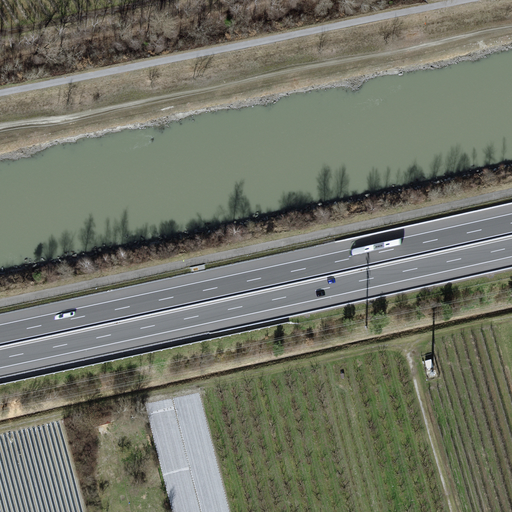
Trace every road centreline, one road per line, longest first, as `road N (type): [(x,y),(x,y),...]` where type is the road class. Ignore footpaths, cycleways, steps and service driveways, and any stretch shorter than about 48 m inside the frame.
road 1 (motorway): [(0,359),(511,247)]
road 2 (motorway): [(511,222),(0,333)]
road 3 (unclassified): [(511,192),(0,303)]
road 4 (track): [(406,341),(0,428)]
road 5 (track): [(0,35),(180,0)]
road 6 (track): [(452,511),(406,341)]
